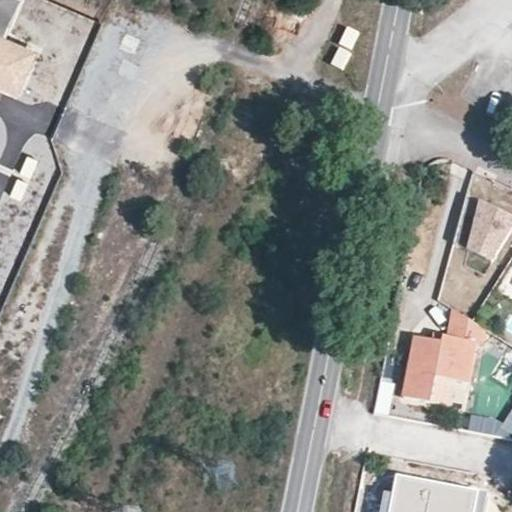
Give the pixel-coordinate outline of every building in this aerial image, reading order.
[(24,0),(0,0),(0,88),(12,94),(32,48),(7,37),(24,0)] [(52,24),(45,58),(72,63),(78,29),(52,24)] [(50,66),(41,94),(60,99),(68,72),(50,66)] [(511,228),(511,217),(465,195),(453,243),(493,263),(511,228)] [(484,331),(451,310),(446,338),(442,337),(440,343),(413,338),(402,398),(430,403),(435,377),(452,380),(467,384),(475,343),(482,345),(484,331)] [(435,377),(430,403),(447,406),(452,380),(435,377)] [(379,385),(377,413),(388,414),(390,386),(379,385)] [(470,417),(468,431),(493,434),(495,421),(470,417)] [(475,511),(479,495),(399,478),(392,511),(475,511)]
